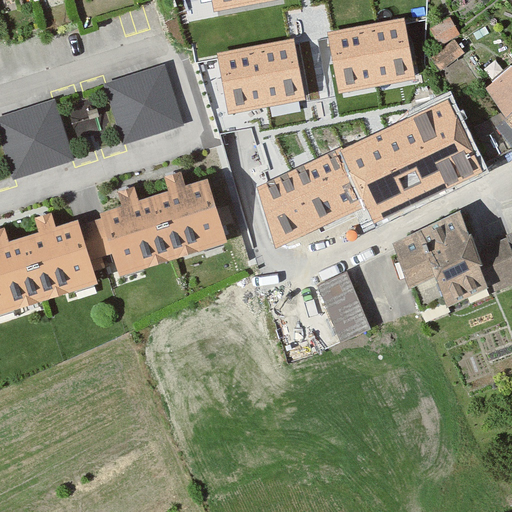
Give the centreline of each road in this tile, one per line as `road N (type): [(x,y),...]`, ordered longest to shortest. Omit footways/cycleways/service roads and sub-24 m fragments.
road 1 (residential): [(511,169),(273,283)]
road 2 (residential): [(0,98),(165,44)]
